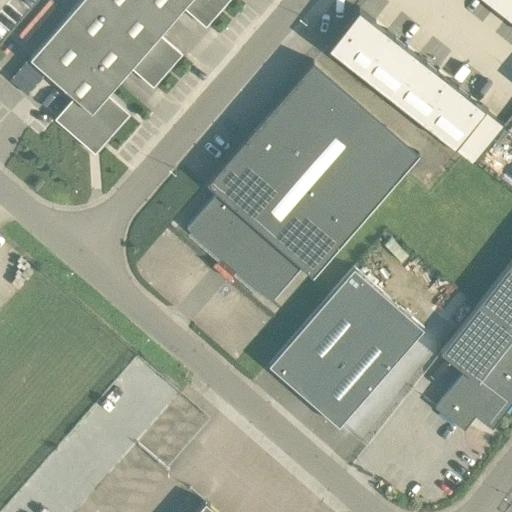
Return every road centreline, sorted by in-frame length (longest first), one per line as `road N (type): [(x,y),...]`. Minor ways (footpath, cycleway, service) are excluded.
road 1 (unclassified): [(368,511),(86,252)]
road 2 (unclassified): [(86,252),(303,0)]
